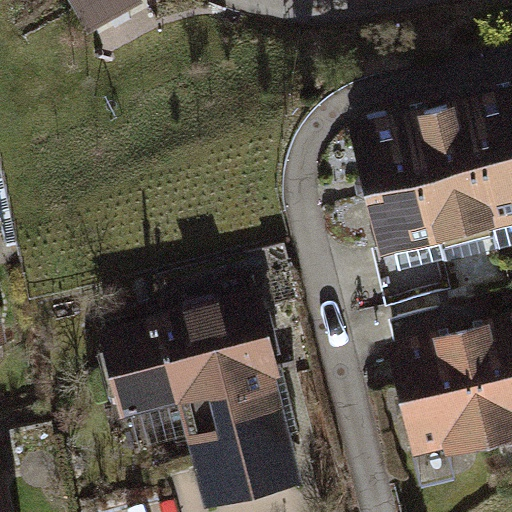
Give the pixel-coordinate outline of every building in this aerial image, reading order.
[(82,0),(101,29),(153,0),(82,0)] [(511,89),(464,101),(491,216),(511,211),(511,89)] [(439,230),(491,216),(464,101),(411,113),(439,230)] [(439,230),(411,113),(357,125),(368,170),(364,171),(359,178),(360,188),(369,194),(373,193),(385,241),(439,230)] [(185,390),(212,497),(293,476),(266,369),(272,367),(254,294),(106,332),(125,405),(185,390)] [(511,317),(463,329),(488,436),(511,430),(511,317)] [(449,445),(488,436),(463,329),(395,344),(417,442),(447,435),(449,445)]
